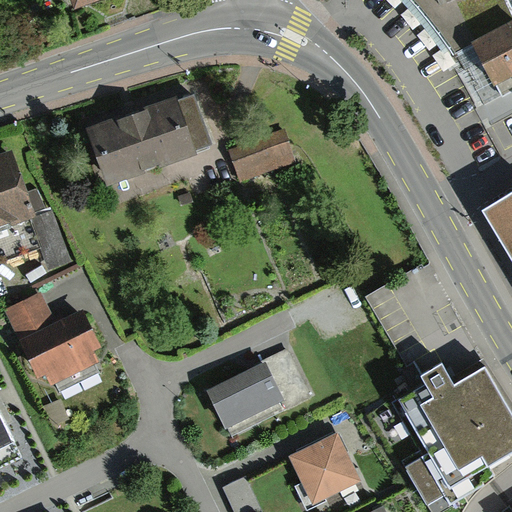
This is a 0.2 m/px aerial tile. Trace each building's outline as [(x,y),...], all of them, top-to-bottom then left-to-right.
[(511,0),(413,0),(434,26),(454,55),(458,53),(485,104),(511,90),(511,0)] [(82,122),(103,181),(204,145),(183,86),(82,122)] [(228,148),(238,177),(290,159),(280,130),(228,148)] [(7,152),(0,154),(0,256),(33,242),(22,215),(32,211),(7,152)] [(511,191),(479,211),(511,265),(511,191)] [(24,218),(44,267),(64,260),(43,210),(24,218)] [(36,359),(48,383),(95,360),(71,311),(47,323),(31,291),(0,305),(28,363),(36,359)] [(232,433),(307,396),(283,346),(208,383),(232,433)] [(388,408),(446,508),(478,489),(471,478),(511,455),(511,427),(479,370),(445,389),(433,368),(411,380),(417,391),(388,408)] [(0,463),(19,454),(0,416),(0,463)] [(286,456),(308,500),(354,477),(332,434),(286,456)] [(388,511),(383,501),(360,511),(388,511)]
